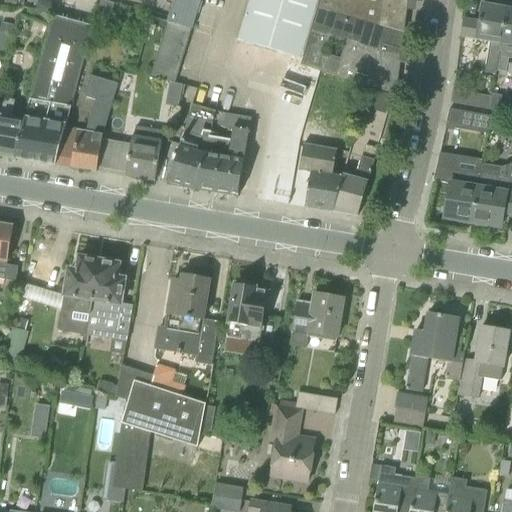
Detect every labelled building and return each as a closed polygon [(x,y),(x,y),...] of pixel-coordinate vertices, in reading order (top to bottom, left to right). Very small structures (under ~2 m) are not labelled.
[(16,8),(17,0),(5,0),(4,6),(16,8)] [(35,11),(45,13),(47,6),(44,2),(37,0),(37,4),(35,11)] [(150,79),(169,83),(175,84),(200,0),(248,0),(236,40),(242,42),(253,0),(173,0),(167,22),(154,67),(150,79)] [(253,0),(242,42),(302,60),(310,33),(317,9),(319,0),(253,0)] [(408,0),(319,0),(317,9),(404,34),(408,0)] [(115,5),(99,1),(94,19),(109,23),(115,5)] [(479,23),(464,21),(461,36),(489,42),(485,73),(496,75),(497,71),(496,71),(508,10),(482,5),(479,23)] [(404,34),(317,9),(310,33),(302,60),(301,65),(396,96),(404,34)] [(511,57),(511,10),(508,10),(496,71),(497,71),(506,73),(509,57),(511,57)] [(65,131),(92,29),(53,19),(25,122),(26,122),(16,158),(56,165),(65,131)] [(1,23),(0,29),(0,31),(12,34),(14,26),(1,23)] [(0,42),(12,45),(14,35),(0,32),(0,42)] [(56,165),(97,172),(100,151),(103,134),(117,85),(90,77),(84,98),(95,101),(85,133),(65,131),(56,165)] [(168,88),(165,105),(177,107),(180,90),(168,88)] [(386,115),(391,96),(373,90),(367,109),(386,115)] [(492,97),(453,91),(451,103),(490,110),(492,97)] [(501,99),(492,97),(490,110),(499,111),(501,99)] [(0,101),(0,155),(16,158),(26,122),(25,122),(10,119),(13,102),(1,99),(0,101)] [(196,152),(200,137),(201,137),(205,122),(211,124),(216,112),(192,104),(189,117),(184,132),(170,181),(176,183),(176,186),(197,189),(203,154),(196,152)] [(474,114),(450,110),(447,123),(471,127),(474,114)] [(197,189),(238,196),(251,119),(226,114),(221,127),(231,129),(227,158),(203,154),(197,189)] [(162,132),(136,127),(132,142),(126,177),(155,182),(162,132)] [(284,139),(298,142),(299,132),(286,130),(284,139)] [(337,150),(279,141),(272,167),(311,174),(305,207),(333,212),(342,178),(332,177),(337,150)] [(333,212),(358,216),(377,150),(365,146),(355,179),(343,176),(342,178),(333,212)] [(437,168),(433,182),(450,184),(444,219),(471,224),(481,165),(482,165),(482,163),(440,156),(437,168)] [(500,228),(503,216),(511,217),(511,165),(509,165),(502,168),(482,165),(481,165),(471,224),(500,228)] [(7,265),(13,227),(1,225),(1,224),(0,223),(0,278),(15,281),(18,267),(7,265)] [(87,336),(100,262),(80,258),(79,259),(75,262),(75,267),(77,271),(77,272),(69,270),(65,296),(62,310),(59,331),(87,336)] [(118,319),(125,280),(117,278),(117,277),(121,274),(122,270),(119,266),(119,265),(100,262),(87,336),(127,342),(130,322),(118,319)] [(203,320),(207,297),(210,297),(212,285),(209,284),(210,280),(206,280),(206,277),(194,274),(182,276),(181,282),(173,280),(165,329),(159,328),(156,349),(197,357),(196,363),(212,366),(219,322),(203,320)] [(278,320),(264,317),(268,293),(255,290),(255,288),(251,288),(250,284),(242,283),(240,286),(236,285),(229,324),(227,338),(274,346),(278,320)] [(309,334),(337,339),(344,299),(314,294),(311,311),(296,309),(289,345),(306,348),(309,334)] [(446,368),(462,369),(464,360),(463,360),(464,354),(453,352),(459,318),(428,313),(425,332),(416,330),(406,390),(421,393),(427,360),(447,363),(446,368)] [(1,362),(19,367),(29,333),(11,327),(1,362)] [(509,333),(481,328),(475,362),(464,360),(462,369),(460,383),(459,382),(457,396),(478,400),(484,364),(503,368),(509,333)] [(149,387),(153,377),(121,367),(120,372),(136,377),(134,382),(149,387)] [(197,447),(199,434),(204,406),(182,399),(169,394),(149,387),(134,382),(136,377),(120,372),(115,397),(129,401),(121,427),(112,490),(142,494),(152,433),(197,447)] [(153,377),(149,387),(169,394),(172,383),(153,377)] [(110,395),(112,385),(113,383),(99,380),(97,392),(110,395)] [(77,403),(92,407),(95,394),(80,391),(77,403)] [(338,400),(310,395),(298,393),(297,405),(281,402),(280,406),(302,410),(335,415),(338,400)] [(426,399),(397,394),(395,409),(396,409),(424,414),(426,399)] [(48,417),(49,407),(36,405),(35,415),(48,417)] [(215,408),(205,406),(204,406),(199,434),(208,436),(208,435),(209,431),(212,432),(215,408)] [(308,483),(314,445),(296,442),(302,410),(280,406),(278,406),(272,439),(277,440),(271,477),(308,483)] [(396,409),(393,425),(421,430),(424,414),(396,409)] [(434,445),(436,435),(426,434),(425,444),(434,445)] [(107,462),(104,483),(113,484),(116,463),(107,462)] [(396,469),(380,467),(373,511),(410,511),(416,480),(415,480),(395,476),(396,469)] [(416,477),(415,480),(416,480),(410,511),(446,511),(449,497),(428,494),(431,479),(416,477)] [(484,511),(487,492),(466,488),(467,481),(452,479),(449,497),(446,511),(484,511)] [(243,489),(215,484),(213,498),(241,502),(243,489)] [(511,511),(511,490),(507,490),(505,502),(503,502),(501,511),(511,511)] [(281,511),(282,507),(252,502),(250,511),(281,511)]
